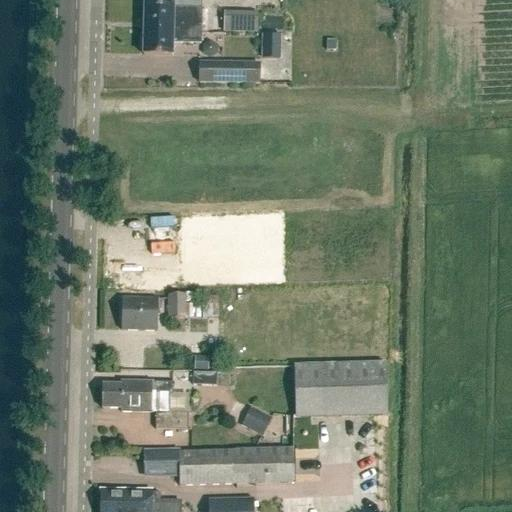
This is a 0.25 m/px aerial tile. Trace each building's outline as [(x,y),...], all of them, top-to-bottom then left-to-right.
[(145,32),(202,33),(203,11),(174,11),(174,0),(149,0),(149,7),(145,7),(145,32)] [(255,33),(256,11),(222,10),(221,31),(255,33)] [(202,45),(202,33),(145,32),(144,57),(173,57),(173,44),(202,45)] [(261,36),(260,60),(278,61),(278,36),(261,36)] [(257,85),(258,64),(196,63),(196,85),(257,85)] [(161,219),(163,252),(193,250),(191,217),(161,219)] [(215,297),(199,297),(199,305),(185,306),(185,304),(198,303),(197,294),(184,295),(168,296),(169,320),(186,319),(187,329),(199,328),(199,319),(216,319),(215,297)] [(158,333),(158,301),(123,300),(123,332),(158,333)] [(208,353),(196,350),(193,362),(205,365),(208,353)] [(293,419),(317,418),(385,417),(384,364),(292,366),(293,419)] [(214,387),(215,374),(187,373),(186,385),(214,387)] [(175,390),(175,384),(122,383),(122,386),(104,386),(103,410),(122,410),(122,413),(156,414),(156,430),(188,431),(188,414),(169,414),(170,390),(175,390)] [(241,427),(262,439),(272,420),(251,409),(241,427)] [(294,458),(294,451),(178,453),(177,451),(141,452),(142,478),(177,477),(178,487),(292,485),(292,473),(304,472),(313,472),(313,457),(294,458)] [(152,495),(152,492),(120,491),(120,495),(103,494),(102,511),(180,511),(181,503),(160,503),(160,495),(152,495)] [(206,511),(251,511),(251,499),(206,501),(206,511)]
